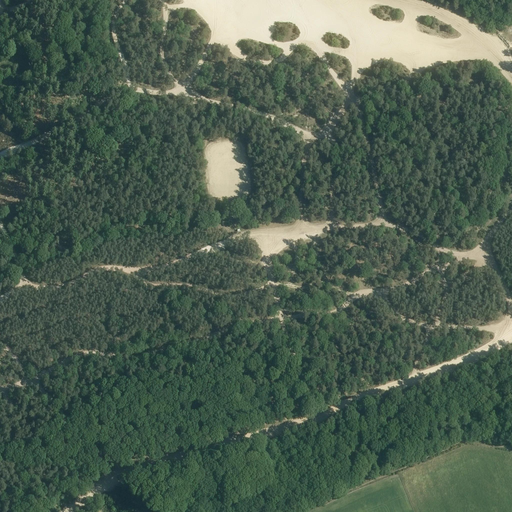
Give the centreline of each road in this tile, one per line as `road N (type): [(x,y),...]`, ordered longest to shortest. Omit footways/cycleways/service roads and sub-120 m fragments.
road 1 (track): [(0,389),(86,353),(138,358),(240,324),(332,312),(360,293),(405,285),(476,251),(511,210)]
road 2 (track): [(0,156),(124,88),(192,94),(324,135),(349,102),(411,76),(428,53),(486,44)]
road 3 (track): [(0,300),(105,268),(168,266),(243,234),(381,224),(468,255)]
road 4 (track): [(66,511),(129,471),(301,423),(462,362),(511,333)]
road 5 (track): [(381,224),(360,116),(315,45),(300,41),(271,62),(243,57),(187,0)]
road 6 (track): [(292,45),(220,31),(180,92),(161,55),(162,0)]
road 7 (track): [(355,296),(325,282),(229,295),(153,285),(135,271)]
road 8 (track): [(317,417),(280,318),(267,268),(269,233)]
road 9 (track): [(28,511),(57,469),(4,389)]
road 10 (track): [(304,383),(237,378),(183,364),(169,348)]
road 11 (track): [(378,291),(414,323),(509,328)]
road 12 (track): [(511,75),(469,29),(396,0)]
road 13 (track): [(113,479),(33,380)]
